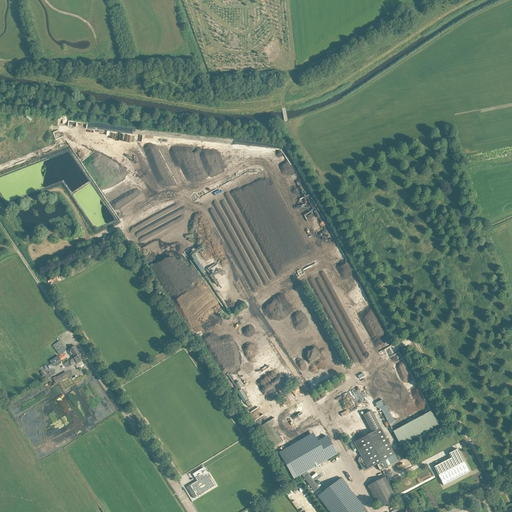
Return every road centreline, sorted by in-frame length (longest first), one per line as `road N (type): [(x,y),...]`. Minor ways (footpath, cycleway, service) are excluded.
road 1 (track): [(283,106),(299,155),(492,483)]
road 2 (unclassified): [(189,511),(68,329)]
road 3 (track): [(176,0),(213,96),(283,106)]
road 4 (track): [(68,329),(0,223)]
